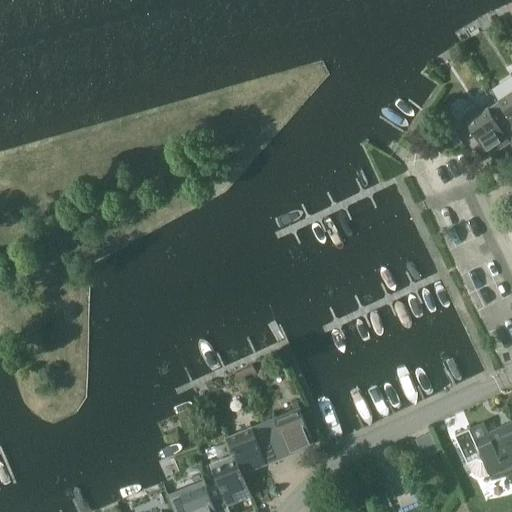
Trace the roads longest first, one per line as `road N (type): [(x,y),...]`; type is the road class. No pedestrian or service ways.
road 1 (residential): [(286,511),(335,459),(511,379)]
road 2 (residential): [(511,276),(473,195),(511,177)]
